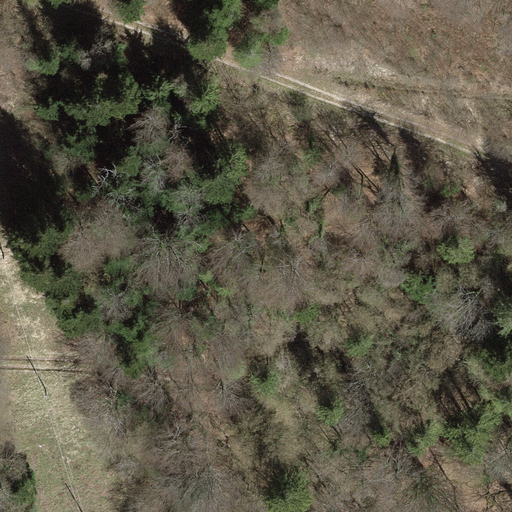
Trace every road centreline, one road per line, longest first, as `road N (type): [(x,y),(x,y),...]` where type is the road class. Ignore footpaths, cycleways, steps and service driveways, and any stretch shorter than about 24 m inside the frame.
road 1 (track): [(0,359),(264,382),(511,489)]
road 2 (track): [(67,0),(511,164)]
road 3 (track): [(283,77),(511,95)]
